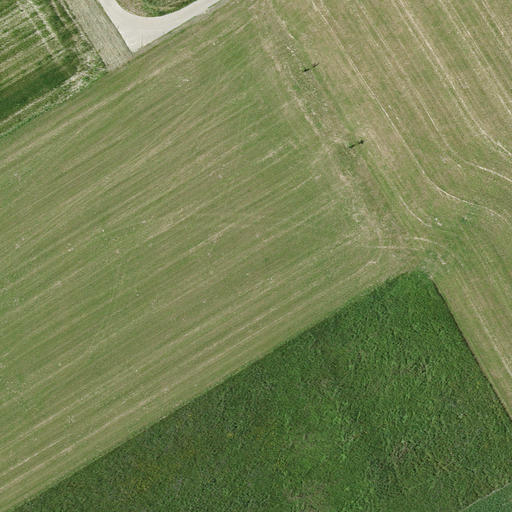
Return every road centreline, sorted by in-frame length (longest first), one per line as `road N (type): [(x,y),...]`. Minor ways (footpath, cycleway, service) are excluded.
road 1 (motorway): [(431,0),(32,511)]
road 2 (motorway): [(147,511),(511,34)]
